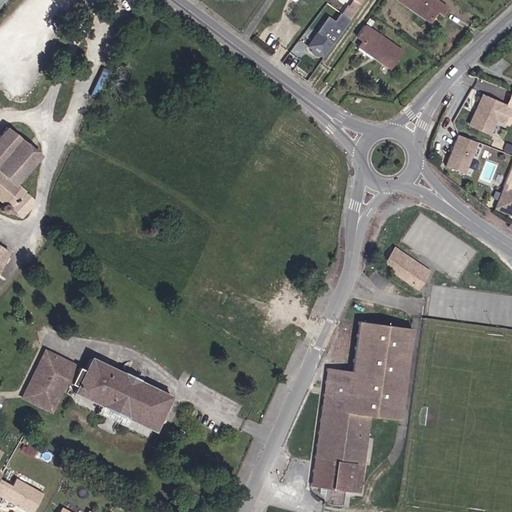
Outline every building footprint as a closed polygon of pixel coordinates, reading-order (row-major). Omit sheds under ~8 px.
[(354,12),(360,3),(355,0),(351,0),(347,6),(354,12)] [(445,8),(434,0),(398,0),(429,21),(436,11),(441,15),(445,8)] [(349,20),(354,12),(347,6),(341,15),(349,20)] [(337,32),(340,27),(335,23),(331,28),(337,32)] [(401,51),(364,25),(356,36),(362,41),(358,46),(371,56),(373,53),(376,55),(375,58),(389,68),(401,51)] [(335,37),(322,27),(315,37),(316,37),(310,46),(312,48),(320,53),(322,55),(335,37)] [(468,125),(488,133),(501,104),(481,95),(476,107),(479,108),(477,112),(475,111),(468,125)] [(14,185),(40,155),(7,127),(0,134),(0,201),(4,204),(3,204),(2,205),(1,206),(1,207),(0,208),(1,210),(1,211),(2,212),(3,213),(5,213),(6,212),(7,212),(8,211),(8,209),(9,209),(20,218),(31,206),(31,199),(14,185)] [(463,173),(476,142),(457,135),(444,166),(463,173)] [(511,165),(503,187),(511,190),(511,165)] [(511,190),(503,187),(494,208),(508,214),(509,212),(511,213),(511,190)] [(418,289),(432,270),(395,244),(381,264),(418,289)] [(0,266),(5,259),(9,253),(0,247),(0,266)] [(400,418),(411,326),(357,320),(351,369),(326,367),(312,484),(313,490),(315,495),(325,502),(333,504),(343,504),(345,489),(361,491),(371,414),(400,418)] [(154,431),(171,396),(138,381),(138,380),(136,378),(131,376),(126,374),(123,372),(123,373),(90,357),(84,370),(78,367),(74,365),(41,349),(38,356),(42,358),(39,364),(35,361),(28,374),(33,376),(22,398),(51,411),(66,381),(76,386),(73,393),(100,405),(128,418),(154,431)] [(112,438),(103,456),(115,462),(124,443),(112,438)] [(128,447),(123,466),(136,469),(141,449),(128,447)] [(31,511),(41,494),(14,479),(10,486),(0,481),(0,496),(28,511),(31,511)] [(111,500),(115,493),(106,489),(103,495),(111,500)]
